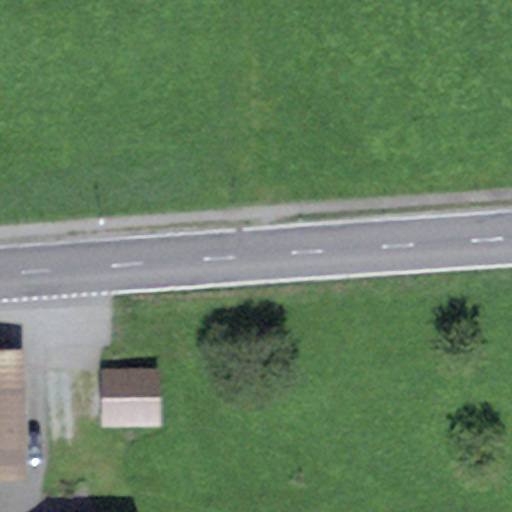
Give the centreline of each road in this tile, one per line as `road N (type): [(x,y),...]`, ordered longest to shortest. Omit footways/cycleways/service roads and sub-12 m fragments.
road 1 (secondary): [(511,238),(0,273)]
road 2 (track): [(238,256),(257,0)]
road 3 (track): [(231,511),(148,500),(49,446)]
